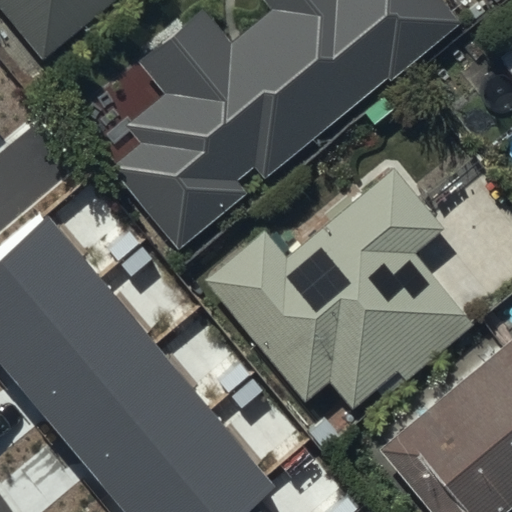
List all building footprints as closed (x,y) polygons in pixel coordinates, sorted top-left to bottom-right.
[(0,0),(0,5),(38,51),(103,0),(0,0)] [(136,135),(107,158),(174,240),(241,186),(232,175),(250,160),(259,172),(384,70),(387,74),(457,17),(443,0),(265,0),(266,1),(226,34),(198,1),(134,53),(160,86),(121,117),(136,135)] [(511,43),(498,55),(511,72),(511,43)] [(493,111),(475,89),(451,110),(468,131),(493,111)] [(260,223),(201,271),(300,392),(325,372),(348,399),(392,363),(402,375),(471,319),(410,245),(439,221),(389,161),(321,216),(326,223),(287,255),(260,223)] [(43,206),(0,241),(0,356),(130,511),(264,511),(253,498),(273,481),(43,206)] [(490,511),(511,494),(511,324),(373,440),(432,511),(490,511)]
